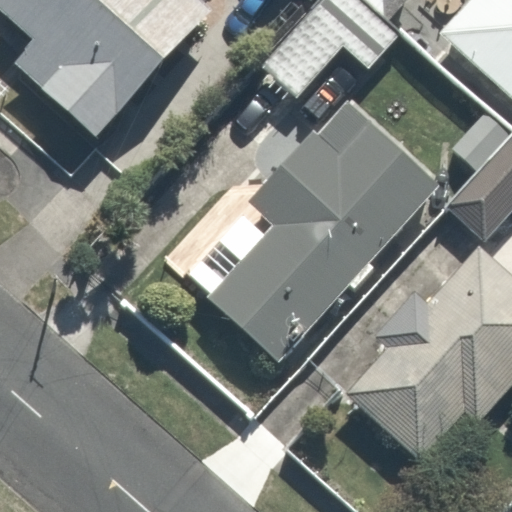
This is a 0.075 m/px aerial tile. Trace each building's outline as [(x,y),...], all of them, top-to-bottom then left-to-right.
[(0,0),(0,5),(29,30),(1,64),(87,137),(195,9),(184,0),(0,0)] [(291,0),(234,62),(278,103),(335,41),(359,64),(391,30),(357,0),(291,0)] [(511,0),(455,0),(431,27),(511,98),(511,0)] [(431,186),(339,102),(180,273),(271,358),(431,186)] [(511,194),(470,244),(338,393),(421,467),(466,417),(472,422),(511,377),(511,194)]
